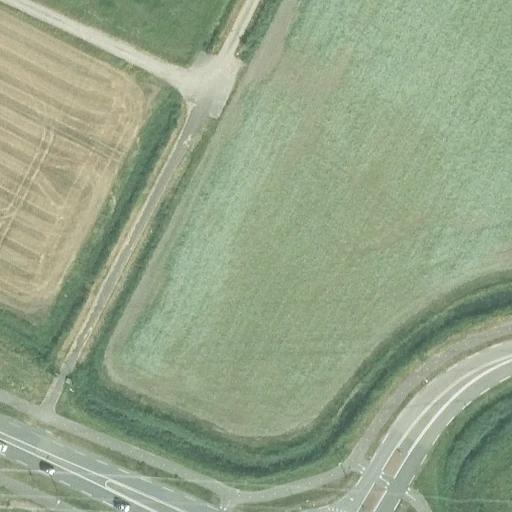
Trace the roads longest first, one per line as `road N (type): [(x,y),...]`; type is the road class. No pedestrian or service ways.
road 1 (unclassified): [(261,0),(28,447)]
road 2 (unclassified): [(511,349),(444,382),(342,511)]
road 3 (track): [(215,87),(30,0)]
road 4 (unclassified): [(385,511),(454,406),(511,369)]
road 5 (primary): [(199,511),(121,479),(58,466)]
